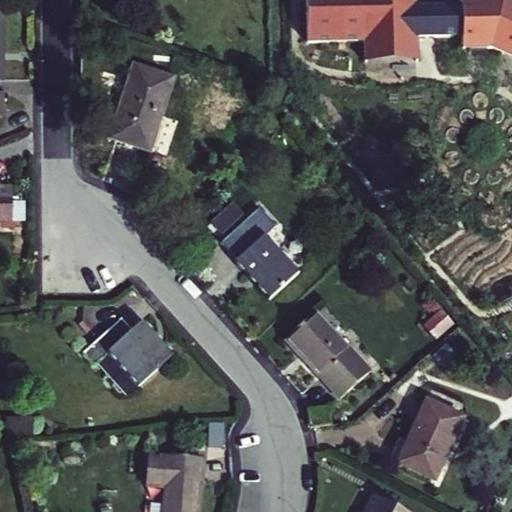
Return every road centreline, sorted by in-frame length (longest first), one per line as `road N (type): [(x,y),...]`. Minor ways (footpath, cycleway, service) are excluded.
road 1 (residential): [(57,0),(58,143),(70,200),(168,282),(261,388),(289,457),(288,511)]
road 2 (track): [(511,368),(302,126),(287,27)]
